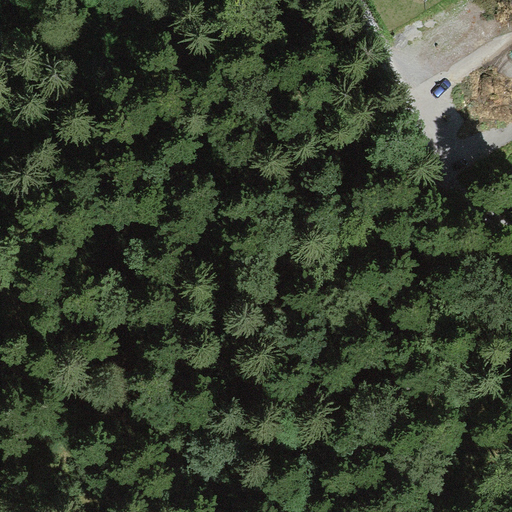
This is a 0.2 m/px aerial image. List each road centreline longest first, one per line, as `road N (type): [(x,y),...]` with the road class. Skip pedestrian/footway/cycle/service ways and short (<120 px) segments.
road 1 (track): [(0,358),(270,511)]
road 2 (track): [(346,0),(424,152),(460,204),(511,229)]
